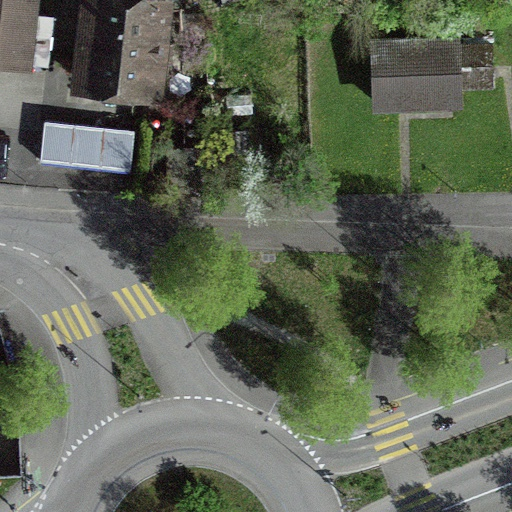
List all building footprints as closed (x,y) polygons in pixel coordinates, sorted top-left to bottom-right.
[(39,0),(0,0),(0,63),(32,67),(32,63),(48,65),(54,13),(38,11),(39,0)] [(80,0),(71,86),(158,95),(158,89),(165,89),(174,0),(80,0)] [(404,104),(464,102),(463,87),(461,37),(461,28),(369,31),(372,106),(404,104)] [(461,37),(463,87),(497,86),(496,72),(495,36),(461,37)] [(135,125),(44,117),(40,157),(43,158),(42,169),(128,177),(129,166),(131,166),(135,125)]
